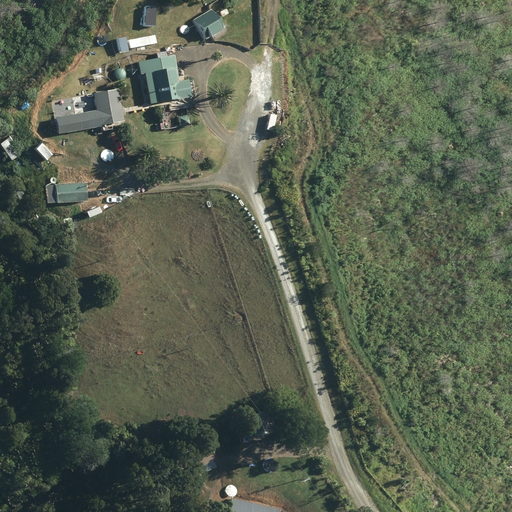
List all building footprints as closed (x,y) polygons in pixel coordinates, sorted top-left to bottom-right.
[(208,10),(192,21),(205,41),(221,29),(208,10)] [(143,74),(146,103),(189,97),(186,67),(176,68),(174,54),(135,59),(137,75),(143,74)] [(116,90),(91,93),(95,125),(120,122),(116,90)] [(84,182),(52,182),(52,203),(85,202),(84,182)] [(248,502),(245,511),(277,511),(278,509),(248,502)]
